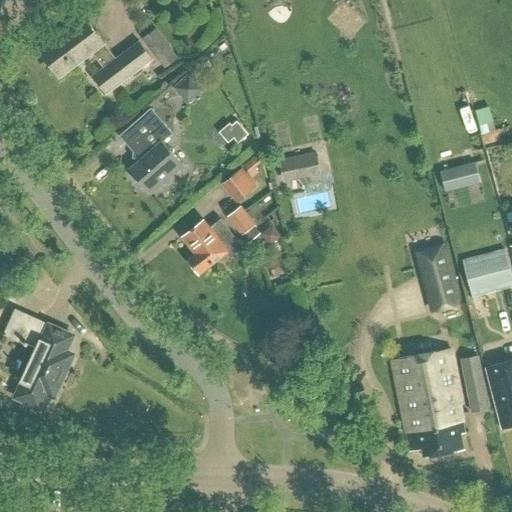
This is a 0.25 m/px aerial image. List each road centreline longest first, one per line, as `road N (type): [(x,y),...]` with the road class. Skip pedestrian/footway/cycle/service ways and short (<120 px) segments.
road 1 (unclassified): [(216,477),(220,422),(204,375),(162,348),(122,307),(0,147)]
road 2 (tertiary): [(440,511),(351,485),(216,477)]
road 3 (tertiary): [(216,477),(0,466)]
